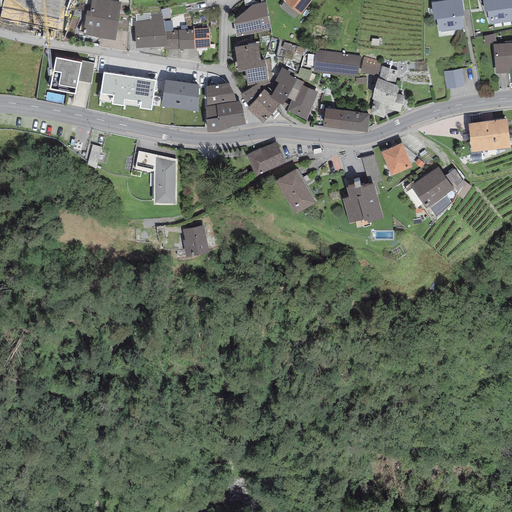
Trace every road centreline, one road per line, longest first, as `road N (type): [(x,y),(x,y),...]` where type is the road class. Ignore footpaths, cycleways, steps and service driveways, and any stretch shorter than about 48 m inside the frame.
road 1 (residential): [(259,133),(221,70),(0,32)]
road 2 (tertiary): [(259,133),(194,139),(0,102)]
road 3 (tertiary): [(511,98),(460,104),(363,138),(259,133)]
